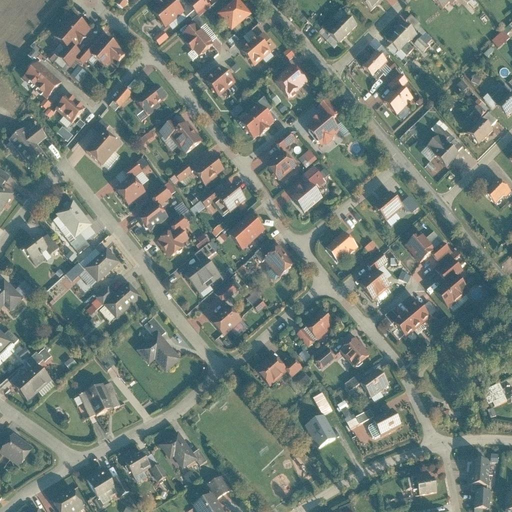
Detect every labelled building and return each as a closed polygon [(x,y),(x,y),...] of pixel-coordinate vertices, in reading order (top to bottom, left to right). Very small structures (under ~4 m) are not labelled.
[(121,0),(116,9),(124,15),(130,5),(121,0)] [(173,5),(167,0),(149,16),(162,31),(180,15),(184,20),(191,14),(179,0),(173,5)] [(214,0),(199,0),(190,8),(196,15),(214,0)] [(247,16),(234,0),(232,0),(214,16),(228,32),(247,16)] [(369,15),(380,4),(376,0),(357,0),(356,2),(369,15)] [(457,3),(454,0),(428,0),(439,13),(446,6),(450,10),(457,3)] [(306,23),(297,12),(291,17),(300,28),(306,23)] [(333,49),(356,27),(345,16),(322,38),(333,49)] [(85,32),(68,19),(49,45),(61,55),(54,63),(68,73),(81,56),(71,49),(85,32)] [(403,47),(414,36),(403,24),(382,44),(393,55),(395,53),(400,58),(407,51),(403,47)] [(209,48),(191,28),(177,41),(195,60),(209,48)] [(504,32),(493,41),(500,49),(510,40),(504,32)] [(163,34),(154,42),(160,49),(169,42),(163,34)] [(251,72),(276,52),(263,36),(238,56),(251,72)] [(125,57),(104,41),(87,62),(100,72),(105,66),(113,72),(125,57)] [(290,49),(285,54),(290,61),(296,56),(290,49)] [(371,79),(385,66),(382,63),(388,57),(380,49),(360,67),(371,79)] [(59,88),(35,66),(19,83),(43,106),(59,88)] [(81,83),(89,74),(80,66),(72,75),(81,83)] [(293,69),(275,85),(292,104),(310,88),(293,69)] [(233,86),(222,72),(201,88),(212,103),(233,86)] [(391,120),(409,102),(398,92),(405,85),(398,77),(384,91),(389,96),(378,107),(391,120)] [(134,91),(141,84),(138,81),(131,88),(134,91)] [(114,102),(122,109),(134,94),(127,88),(114,102)] [(164,103),(155,88),(131,102),(140,117),(164,103)] [(506,118),(511,112),(511,101),(501,91),(490,102),(506,118)] [(83,113),(66,98),(53,113),(70,128),(83,113)] [(270,126),(263,116),(271,110),(262,98),(252,106),(255,111),(236,126),(250,143),(270,126)] [(320,153),(340,136),(329,123),(335,118),(322,103),(313,110),(322,121),(305,135),(320,153)] [(100,171),(118,148),(101,135),(108,128),(100,122),(90,133),(97,138),(82,157),(100,171)] [(199,145),(184,124),(175,130),(170,123),(154,134),(162,145),(169,139),(182,157),(199,145)] [(477,147),(489,134),(478,123),(466,136),(477,147)] [(451,137),(440,126),(433,133),(445,143),(451,137)] [(19,131),(3,143),(23,170),(39,158),(32,148),(43,140),(35,129),(24,137),(19,131)] [(64,131),(58,138),(69,147),(75,141),(64,131)] [(145,146),(157,138),(153,132),(141,140),(145,146)] [(274,185),(293,171),(280,153),(293,144),(288,137),(270,150),(277,159),(262,169),(274,185)] [(441,171),(455,156),(437,139),(422,153),(441,171)] [(309,168),(319,160),(311,151),(301,159),(309,168)] [(224,174),(213,159),(192,174),(203,189),(224,174)] [(142,195),(130,180),(140,173),(134,165),(120,176),(127,184),(113,195),(124,209),(142,195)] [(188,177),(183,170),(170,180),(175,187),(188,177)] [(298,180),(303,187),(283,203),(298,221),(319,204),(310,192),(321,183),(311,170),(298,180)] [(0,214),(12,199),(0,189),(4,184),(0,181),(0,214)] [(507,194),(495,181),(480,194),(493,207),(507,194)] [(248,203),(235,186),(216,201),(211,195),(199,204),(204,210),(212,203),(225,221),(248,203)] [(170,200),(162,190),(147,201),(153,209),(136,222),(145,234),(164,220),(157,209),(170,200)] [(404,210),(391,193),(371,209),(384,226),(404,210)] [(93,227),(71,201),(52,217),(72,241),(67,245),(77,257),(86,250),(78,239),(93,227)] [(177,209),(184,217),(190,212),(183,203),(177,209)] [(169,236),(156,244),(165,258),(188,243),(181,232),(188,227),(182,217),(164,229),(169,236)] [(262,233),(248,218),(225,240),(238,255),(262,233)] [(212,232),(216,238),(229,229),(225,223),(212,232)] [(357,252),(344,234),(321,249),(334,268),(357,252)] [(202,249),(211,243),(206,235),(196,241),(202,249)] [(419,236),(406,247),(420,264),(434,253),(419,236)] [(31,238),(14,251),(27,267),(42,255),(46,260),(56,252),(46,239),(37,246),(31,238)] [(372,256),(381,249),(375,241),(366,248),(372,256)] [(221,280),(208,263),(216,256),(208,246),(194,258),(201,267),(183,280),(197,298),(221,280)] [(293,267),(277,249),(260,263),(276,281),(293,267)] [(102,253),(81,273),(83,275),(94,287),(115,266),(102,253)] [(373,302),(390,288),(376,272),(387,262),(382,255),(367,267),(373,275),(360,286),(373,302)] [(83,275),(81,273),(75,267),(61,279),(69,287),(83,275)] [(408,284),(411,275),(405,272),(401,281),(408,284)] [(468,293),(455,277),(435,294),(448,310),(468,293)] [(22,302),(0,281),(0,280),(0,309),(1,309),(8,316),(22,302)] [(226,284),(213,297),(221,305),(234,292),(226,284)] [(139,303),(126,287),(110,300),(106,294),(87,309),(93,317),(101,310),(112,324),(139,303)] [(258,312),(267,308),(263,301),(255,305),(258,312)] [(429,323),(415,304),(387,324),(401,343),(429,323)] [(239,325),(225,310),(205,327),(219,342),(239,325)] [(333,330),(321,317),(304,333),(301,330),(294,336),(303,347),(310,340),(315,346),(333,330)] [(163,338),(152,323),(144,329),(154,341),(134,356),(145,371),(152,366),(161,378),(178,365),(159,341),(163,338)] [(2,340),(0,338),(0,361),(17,343),(7,334),(2,340)] [(367,360),(353,343),(336,357),(350,373),(367,360)] [(24,362),(33,355),(27,348),(18,355),(24,362)] [(317,374),(333,361),(325,352),(310,365),(317,374)] [(50,384),(37,369),(44,363),(37,356),(27,365),(32,372),(10,392),(23,407),(50,384)] [(70,371),(78,366),(74,359),(66,364),(70,371)] [(279,371),(270,360),(251,375),(264,392),(284,376),(289,382),(301,372),(292,361),(279,371)] [(305,373),(295,381),(303,390),(312,382),(305,373)] [(389,388),(379,373),(364,384),(359,376),(342,388),(347,395),(359,386),(370,401),(389,388)] [(108,413),(98,388),(77,398),(88,422),(108,413)] [(330,404),(321,408),(324,415),(333,412),(330,404)] [(402,433),(394,412),(370,421),(368,415),(350,422),(353,429),(366,424),(374,444),(402,433)] [(339,439),(327,416),(307,427),(320,450),(339,439)] [(30,452),(11,437),(0,450),(0,456),(16,469),(30,452)] [(188,460),(173,437),(156,448),(166,464),(170,461),(178,474),(193,465),(196,471),(205,465),(197,454),(188,460)] [(146,470),(138,456),(121,466),(131,482),(148,472),(156,485),(166,479),(157,464),(146,470)] [(490,464),(471,463),(470,487),(488,488),(490,464)] [(185,478),(191,486),(198,480),(192,472),(185,478)] [(221,511),(215,501),(231,491),(222,475),(203,487),(208,496),(187,508),(189,511),(221,511)] [(129,497),(119,478),(106,485),(101,476),(85,483),(94,500),(111,492),(117,503),(129,497)] [(436,496),(433,480),(411,485),(415,500),(436,496)] [(80,511),(68,492),(48,504),(52,511),(80,511)] [(488,511),(491,494),(476,493),(473,511),(482,511),(487,511),(488,511)] [(511,511),(511,497),(503,497),(502,511),(511,511)]
